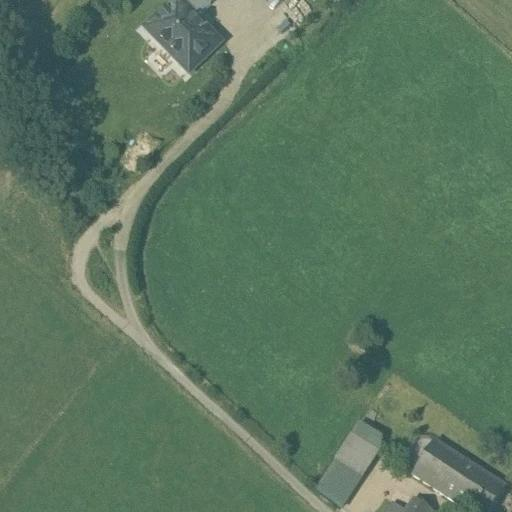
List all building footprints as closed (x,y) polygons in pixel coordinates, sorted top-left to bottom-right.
[(181,0),(175,0),(145,30),(191,77),(224,44),(181,0)] [(182,0),(198,16),(214,0),(182,0)] [(380,454),(352,437),(318,492),(345,509),(380,454)] [(486,511),(503,487),(439,445),(416,481),(462,511),(486,511)] [(406,511),(393,504),(388,511),(433,511),(434,511),(415,499),(407,511),(406,511)]
